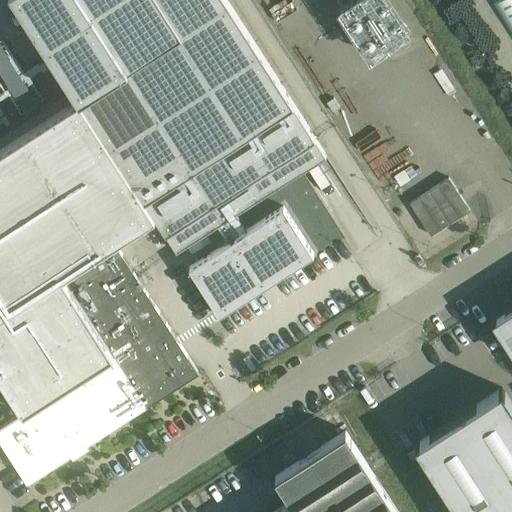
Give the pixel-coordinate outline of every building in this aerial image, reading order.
[(227,0),(15,0),(79,99),(155,217),(158,223),(164,231),(177,251),(217,224),(236,212),(279,184),(268,168),(315,138),(325,155),(326,154),(227,0)] [(511,33),(511,0),(497,0),(492,3),(511,33)] [(79,99),(0,149),(0,376),(23,412),(69,383),(114,354),(91,319),(63,276),(115,242),(155,217),(79,99)] [(431,234),(470,209),(449,177),(410,201),(431,234)] [(228,241),(189,266),(219,313),(260,287),(259,284),(271,276),(273,279),(314,253),(283,206),(247,229),(236,212),(217,224),(228,241)] [(23,412),(0,426),(0,441),(5,449),(27,483),(199,372),(115,242),(63,276),(91,319),(114,354),(69,383),(23,412)] [(511,308),(496,319),(511,343),(511,308)] [(415,444),(459,511),(511,511),(511,402),(502,387),(415,444)] [(398,511),(356,447),(346,430),(275,475),(291,501),(273,511),(398,511)]
